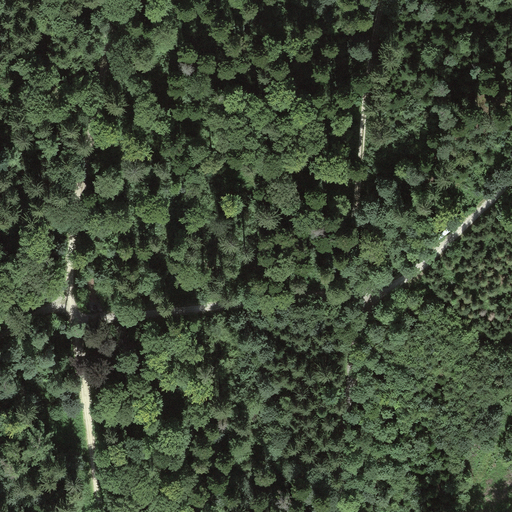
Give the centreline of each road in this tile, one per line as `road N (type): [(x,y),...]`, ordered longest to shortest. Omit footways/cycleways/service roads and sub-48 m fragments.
road 1 (track): [(113,0),(68,302),(98,511)]
road 2 (track): [(193,409),(72,327),(369,292)]
road 3 (track): [(381,0),(355,153),(353,275),(369,292)]
road 4 (track): [(343,511),(341,411),(369,292)]
road 5 (track): [(369,292),(397,282),(511,173)]
road 6 (track): [(106,45),(216,155)]
road 7 (track): [(404,276),(481,339),(511,344)]
